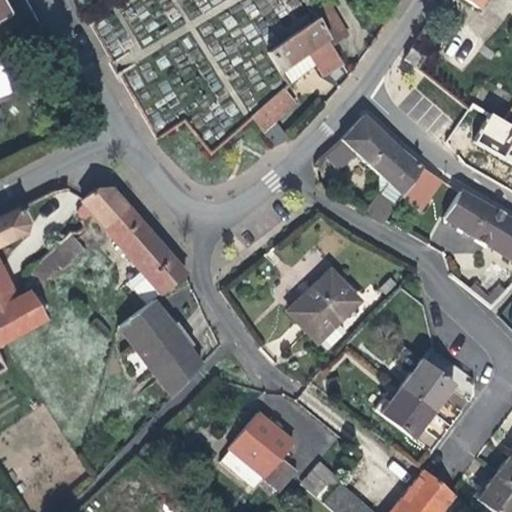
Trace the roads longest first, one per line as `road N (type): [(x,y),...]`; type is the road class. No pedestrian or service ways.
road 1 (residential): [(281,176),(429,258),(440,291),(511,355)]
road 2 (residential): [(356,92),(439,167),(511,209)]
road 3 (residential): [(205,215),(203,278),(271,379)]
road 4 (residential): [(120,132),(47,0)]
road 5 (residential): [(0,194),(120,132)]
road 6 (residential): [(120,132),(159,188),(205,215)]
